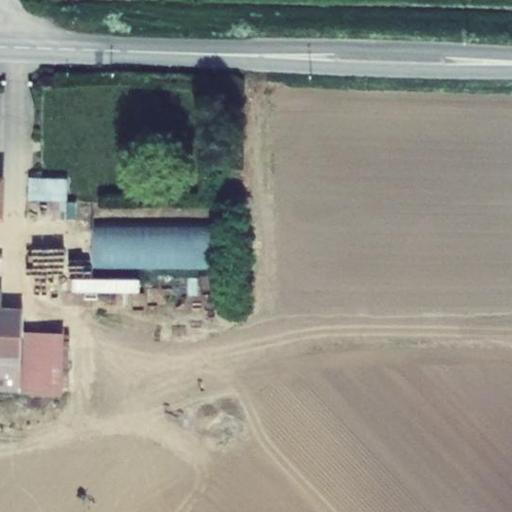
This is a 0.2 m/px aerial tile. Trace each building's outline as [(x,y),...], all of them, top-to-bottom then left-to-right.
[(0,394),(14,395),(18,336),(19,321),(0,320),(0,219),(1,220),(4,183),(0,182),(0,394)] [(68,186),(29,183),(28,199),(55,201),(67,202),(68,186)] [(65,226),(67,202),(55,201),(53,225),(65,226)] [(94,267),(211,268),(212,228),(95,226),(94,267)] [(64,339),(18,336),(14,395),(61,398),(64,339)]
